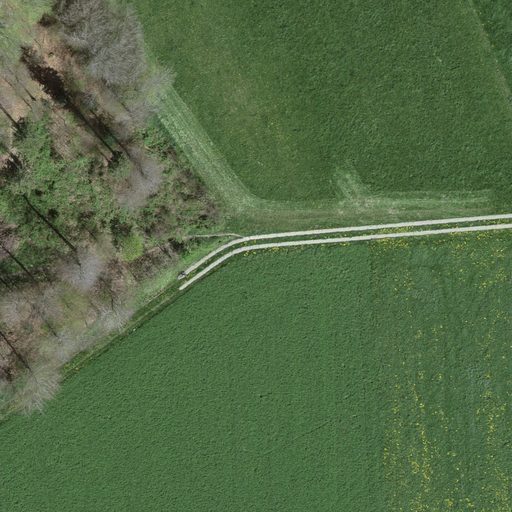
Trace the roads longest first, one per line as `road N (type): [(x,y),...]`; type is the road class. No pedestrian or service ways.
road 1 (track): [(241,243),(0,412)]
road 2 (track): [(511,224),(241,243)]
